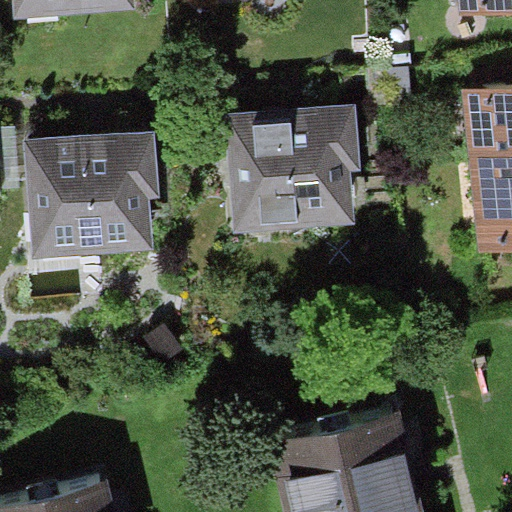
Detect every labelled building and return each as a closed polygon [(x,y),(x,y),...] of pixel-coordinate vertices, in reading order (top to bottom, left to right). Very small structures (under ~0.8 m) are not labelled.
[(17,0),(18,17),(134,9),(133,0),(17,0)] [(469,162),(511,157),(511,73),(460,79),(469,162)] [(359,103),(233,110),(240,234),(356,228),(353,171),(362,170),(359,103)] [(157,133),(27,140),(33,256),(155,249),(152,196),(161,196),(157,133)] [(511,157),(469,162),(476,239),(511,235),(511,157)] [(431,511),(403,388),(264,420),(285,511),(431,511)] [(121,511),(109,463),(0,488),(0,511),(121,511)]
